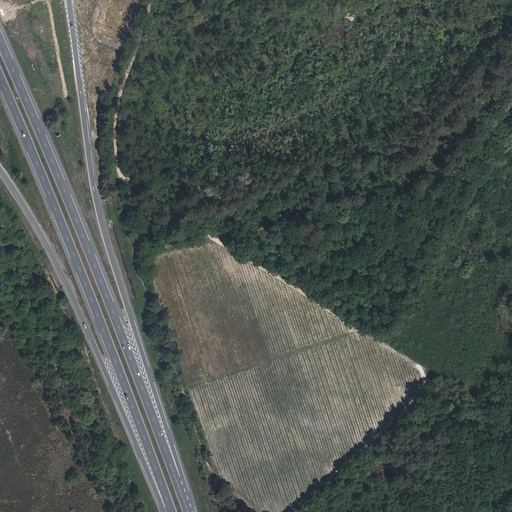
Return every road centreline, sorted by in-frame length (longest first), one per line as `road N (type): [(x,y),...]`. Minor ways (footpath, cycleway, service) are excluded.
road 1 (track): [(155,0),(125,82),(118,161),(154,193),(295,276),(340,315),(420,359),(427,377),(426,393),(295,511)]
road 2 (motorway): [(189,511),(92,184),(69,0)]
road 3 (motorway): [(186,511),(77,220),(0,43)]
road 4 (motorway): [(0,80),(171,511)]
road 5 (motorway): [(0,169),(70,292),(166,511)]
